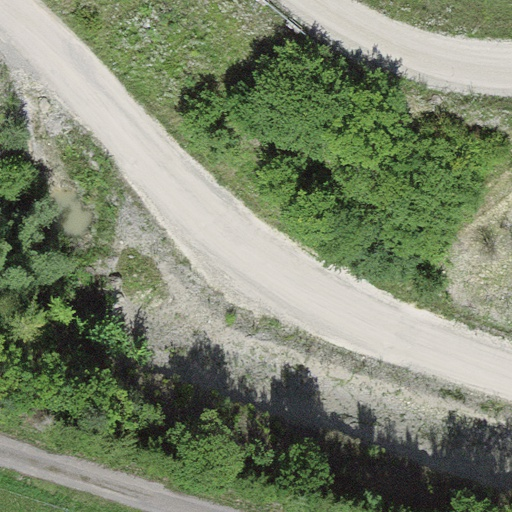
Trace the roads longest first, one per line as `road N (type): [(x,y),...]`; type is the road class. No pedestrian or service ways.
road 1 (unclassified): [(0,429),(267,511)]
road 2 (track): [(313,0),(383,39),(492,74),(511,72)]
